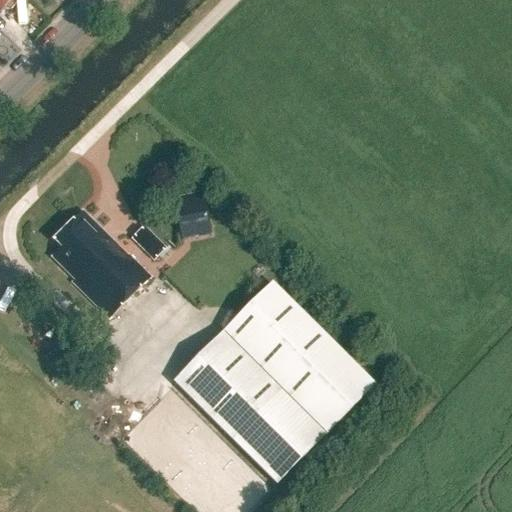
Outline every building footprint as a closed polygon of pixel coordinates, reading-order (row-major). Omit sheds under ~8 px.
[(0,0),(0,15),(15,0),(0,0)] [(202,190),(169,198),(179,241),(212,233),(202,190)] [(151,279),(128,257),(126,258),(82,215),(54,244),(61,251),(52,260),(75,283),(72,285),(109,322),(151,279)] [(165,250),(144,229),(133,240),(154,262),(165,250)] [(273,287),(174,386),(276,487),(374,387),(273,287)]
